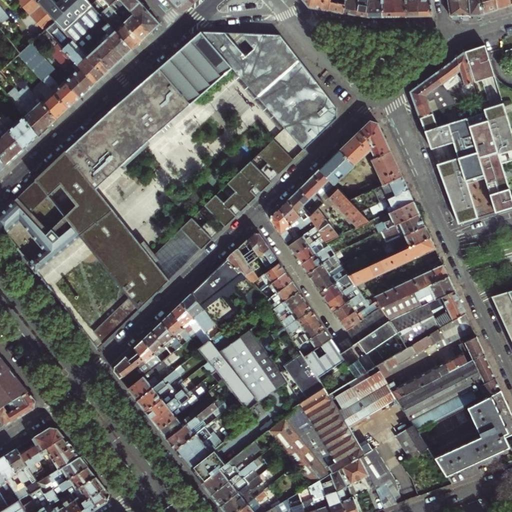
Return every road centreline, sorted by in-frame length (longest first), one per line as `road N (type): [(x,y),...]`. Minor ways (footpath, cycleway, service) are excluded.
road 1 (residential): [(369,101),(82,379)]
road 2 (tertiary): [(0,192),(179,29)]
road 3 (residential): [(449,239),(385,89)]
road 4 (residential): [(511,371),(449,239)]
road 5 (residential): [(274,0),(369,101)]
road 6 (secondary): [(82,379),(0,273)]
road 7 (secondary): [(164,484),(82,379)]
road 8 (secondary): [(68,392),(148,494)]
